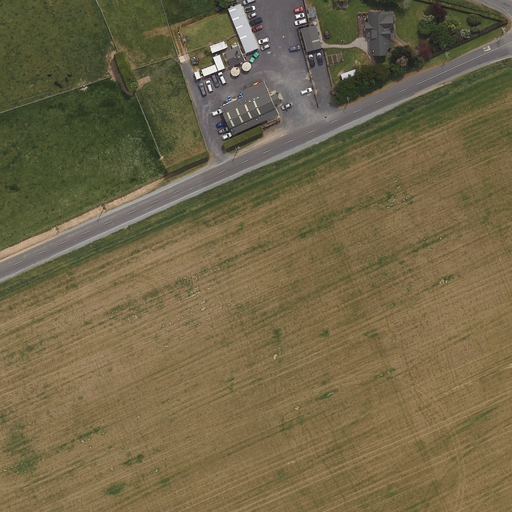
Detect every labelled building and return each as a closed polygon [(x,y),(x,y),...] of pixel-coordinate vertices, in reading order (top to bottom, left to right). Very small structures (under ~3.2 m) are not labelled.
[(260,48),(241,3),(229,8),(247,53),(260,48)] [(370,22),(366,22),(366,37),(370,37),(371,50),(374,50),(374,56),(389,56),(389,40),(393,40),(392,28),(395,28),(395,12),(369,13),(370,22)] [(321,17),(310,19),(311,26),(322,24),(321,17)] [(323,48),(317,26),(302,29),(308,52),(323,48)] [(245,61),(239,47),(224,53),(230,67),(245,61)] [(279,115),(274,105),(282,102),(278,92),(270,96),(264,81),(242,91),(245,96),(221,107),(234,135),(279,115)]
